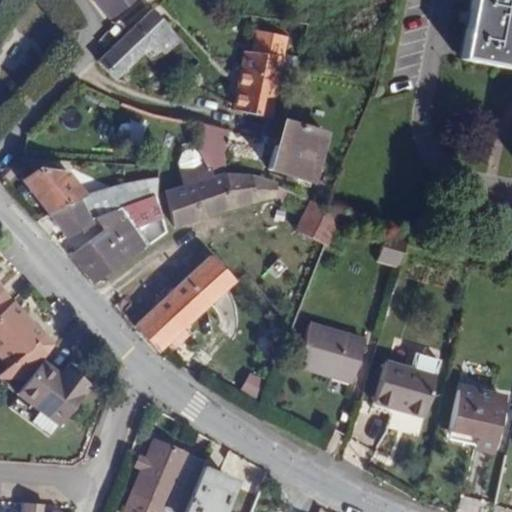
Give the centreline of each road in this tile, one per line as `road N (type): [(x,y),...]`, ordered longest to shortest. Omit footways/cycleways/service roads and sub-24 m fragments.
road 1 (tertiary): [(147,369),(388,511)]
road 2 (residential): [(455,0),(431,126),(495,185),(511,189)]
road 3 (tertiary): [(0,204),(147,369)]
road 4 (unknown): [(66,74),(255,141)]
road 5 (residential): [(75,0),(96,26),(96,41),(0,147)]
road 6 (residential): [(98,482),(147,369)]
